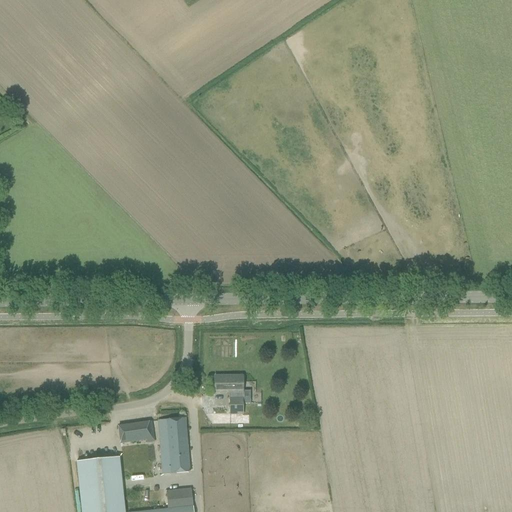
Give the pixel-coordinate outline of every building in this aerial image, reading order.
[(242,393),(242,377),(214,377),(214,393),(229,393),(229,415),(242,414),(242,399),(238,399),(238,393),(242,393)] [(162,475),(170,474),(189,473),(185,429),(185,419),(158,421),(158,431),(162,475)] [(152,432),(151,422),(118,427),(120,443),(120,444),(146,440),(146,443),(154,442),(152,432)] [(124,511),(119,458),(75,463),(80,511),(124,511)] [(191,501),(166,503),(167,510),(192,507),(191,501)]
